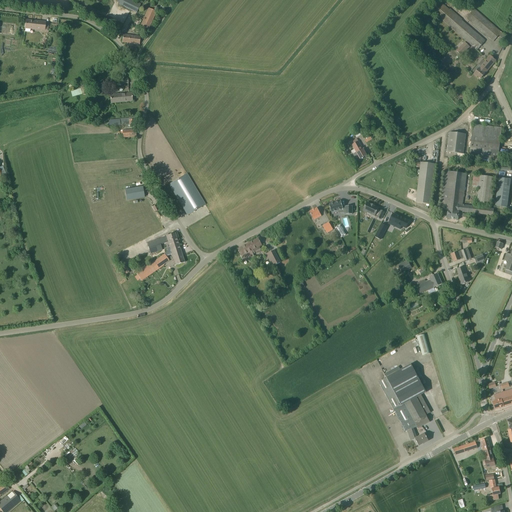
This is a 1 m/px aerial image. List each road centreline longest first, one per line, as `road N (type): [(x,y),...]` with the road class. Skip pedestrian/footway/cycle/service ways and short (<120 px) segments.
road 1 (unclassified): [(205,264),(140,158),(146,99),(131,57),(80,19),(0,8)]
road 2 (unclassified): [(344,187),(466,115),(495,79),(511,37)]
road 3 (unclassified): [(0,334),(155,307),(205,264)]
road 4 (tertiary): [(329,511),(485,424)]
road 5 (unclassified): [(481,371),(433,218)]
road 6 (unclassified): [(205,264),(344,187)]
